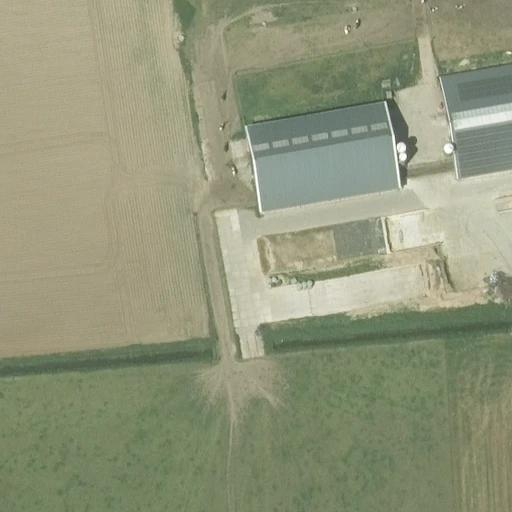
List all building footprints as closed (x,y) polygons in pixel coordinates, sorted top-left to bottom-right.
[(227,36),(259,217),(397,193),(382,108),(423,101),(405,6),(227,36)] [(511,68),(438,81),(456,184),(511,174),(511,68)] [(436,218),(365,225),(368,256),(446,248),(444,232),(438,233),(436,218)] [(275,270),(353,262),(349,231),(271,239),(275,270)] [(375,277),(325,285),(290,290),(294,320),(331,314),(332,318),(397,308),(394,285),(376,287),(375,277)]
